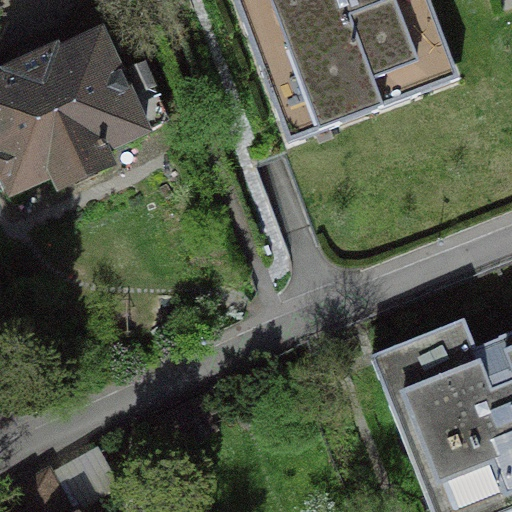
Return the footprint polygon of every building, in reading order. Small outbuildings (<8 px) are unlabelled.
[(459,80),(428,0),(234,0),(288,144),(459,80)] [(11,78),(0,83),(0,170),(11,195),(54,176),(59,186),(82,175),(106,164),(102,154),(168,124),(143,71),(121,81),(101,37),(58,57),(56,52),(9,74),(11,78)] [(511,317),(465,336),(455,311),(363,348),(427,511),(501,511),(511,508),(511,317)] [(199,402),(159,422),(173,449),(193,439),(213,429),(199,402)] [(68,511),(47,474),(9,495),(18,511),(68,511)]
